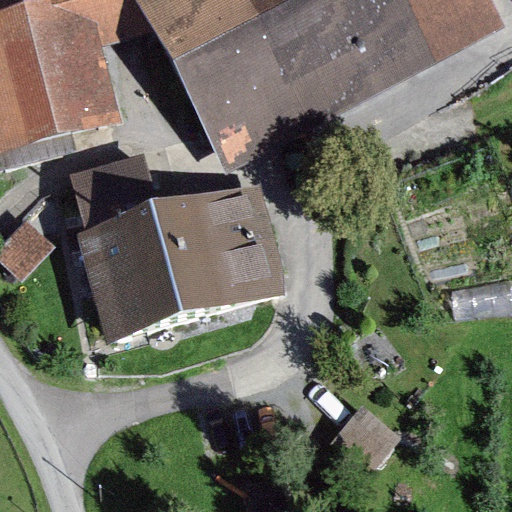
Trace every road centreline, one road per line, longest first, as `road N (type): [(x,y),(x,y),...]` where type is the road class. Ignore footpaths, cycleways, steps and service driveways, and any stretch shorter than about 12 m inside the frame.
road 1 (track): [(47,440),(258,378),(291,357),(313,327),(320,288),(313,161),(449,101),(511,62)]
road 2 (track): [(313,161),(225,202),(141,159),(102,154),(0,222)]
road 3 (unclassified): [(0,355),(30,394),(73,511)]
